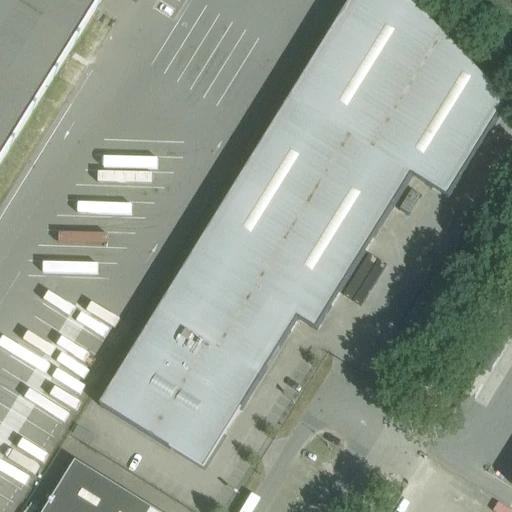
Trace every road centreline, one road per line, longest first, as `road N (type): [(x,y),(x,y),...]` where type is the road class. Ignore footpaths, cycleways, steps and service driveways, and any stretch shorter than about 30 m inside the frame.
road 1 (unclassified): [(319,511),(372,426),(324,396),(254,511)]
road 2 (track): [(372,426),(403,427),(511,256)]
